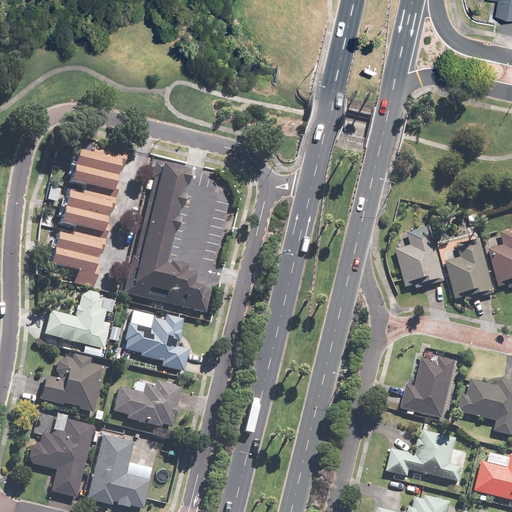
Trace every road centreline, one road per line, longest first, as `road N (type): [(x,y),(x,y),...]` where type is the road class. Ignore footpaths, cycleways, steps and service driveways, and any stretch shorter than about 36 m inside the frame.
road 1 (residential): [(0,384),(16,189),(39,125),(65,111),(236,150),(259,166),(267,188)]
road 2 (primary): [(226,511),(311,184)]
road 3 (residential): [(187,511),(267,188)]
road 4 (primary): [(348,263),(289,511)]
road 5 (residential): [(334,511),(378,326)]
road 6 (primary): [(311,184),(350,0)]
road 7 (primary): [(392,84),(348,263)]
road 8 (residential): [(511,347),(425,323),(378,326)]
road 9 (residential): [(511,92),(438,76),(392,84)]
